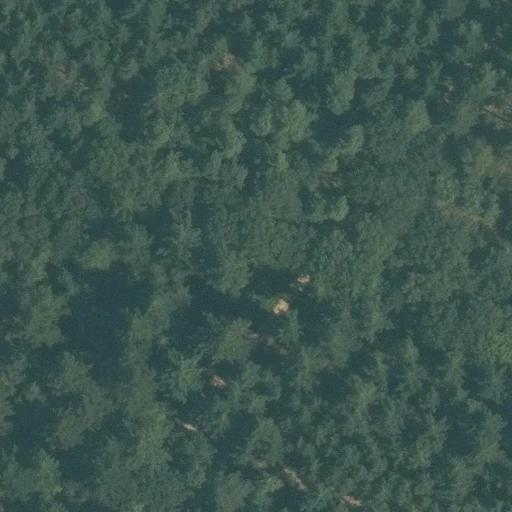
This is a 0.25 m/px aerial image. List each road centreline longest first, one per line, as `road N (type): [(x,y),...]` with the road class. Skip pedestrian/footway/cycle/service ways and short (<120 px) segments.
road 1 (track): [(112,511),(490,44)]
road 2 (track): [(301,277),(84,168),(0,138)]
